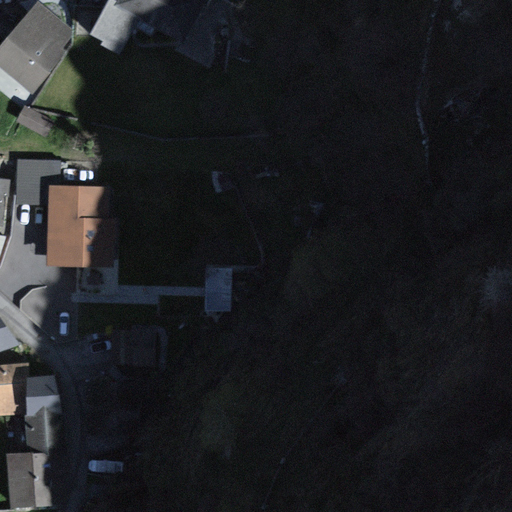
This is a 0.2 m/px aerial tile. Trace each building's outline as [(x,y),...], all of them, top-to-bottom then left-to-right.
[(212,0),(127,0),(124,7),(190,42),(212,0)] [(81,36),(46,5),(0,57),(0,59),(38,93),(69,58),(65,54),(81,36)] [(99,164),(28,164),(28,202),(57,202),(57,229),(67,229),(67,266),(121,267),(121,221),(112,221),(112,189),(99,189),(99,164)] [(16,181),(0,180),(0,228),(13,229),(16,181)] [(0,274),(3,269),(11,241),(0,238),(0,274)] [(0,353),(24,345),(0,313),(0,353)] [(169,333),(120,332),(119,365),(168,366),(169,333)] [(0,418),(35,417),(34,379),(33,367),(0,368),(0,418)] [(36,456),(69,454),(66,378),(34,379),(35,417),(36,456)] [(151,385),(96,387),(98,436),(154,434),(151,385)] [(36,456),(15,456),(17,506),(71,504),(69,454),(36,456)]
